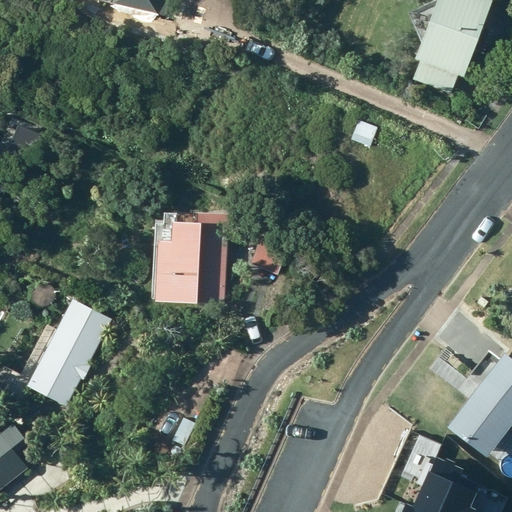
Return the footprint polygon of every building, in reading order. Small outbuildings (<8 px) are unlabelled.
[(109,0),(109,3),(163,15),(166,0),(109,0)] [(487,0),(429,0),(410,58),(416,59),(409,79),(449,92),(456,73),(461,75),(487,0)] [(376,127),(358,119),(350,139),(368,146),(376,127)] [(149,300),(223,302),(226,211),(190,211),(189,219),(165,218),(165,239),(150,239),(149,300)] [(249,262),(276,273),(293,232),(266,221),(249,262)] [(25,384),(65,404),(79,377),(81,378),(88,365),(87,364),(110,318),(69,298),(25,384)] [(511,361),(500,352),(444,426),(484,457),(511,420),(511,361)] [(0,379),(5,378),(9,367),(0,357),(0,379)] [(179,421),(167,415),(151,444),(163,451),(179,421)] [(0,488),(25,468),(7,446),(21,436),(9,421),(0,428),(0,488)] [(468,472),(430,456),(407,510),(399,507),(397,511),(479,511),(474,510),(480,496),(461,489),(468,472)]
